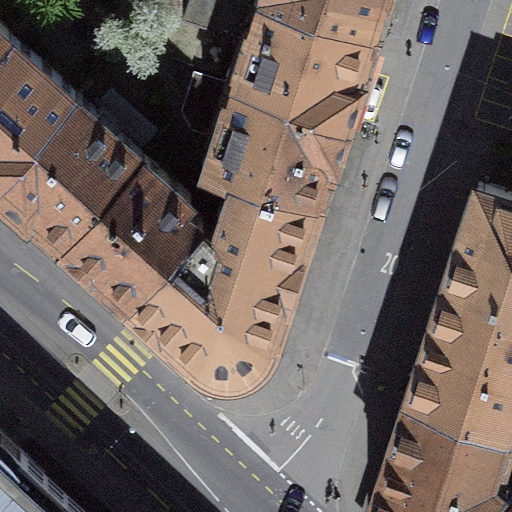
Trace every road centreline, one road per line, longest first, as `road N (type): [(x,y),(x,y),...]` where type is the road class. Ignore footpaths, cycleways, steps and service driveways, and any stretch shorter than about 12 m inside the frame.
road 1 (residential): [(243,511),(328,414),(465,0)]
road 2 (secondary): [(232,511),(0,291)]
